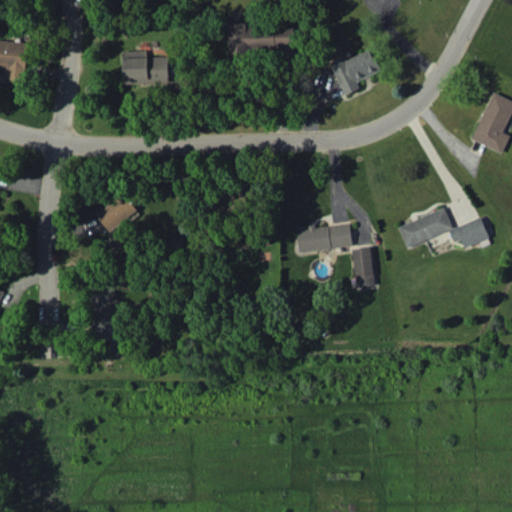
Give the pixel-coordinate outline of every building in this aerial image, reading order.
[(293,49),(293,23),(247,24),(247,22),(228,23),(229,51),(293,49)] [(24,81),(27,42),(0,39),(0,67),(5,68),(4,79),(24,81)] [(357,80),(380,71),(372,49),(345,59),(344,56),(331,61),(343,94),(360,88),(357,80)] [(170,82),(169,55),(147,56),(146,50),(123,50),(124,83),(170,82)] [(473,140),(503,151),(510,134),(504,132),(511,110),(511,99),(492,91),(473,140)] [(96,215),(112,232),(137,209),(121,191),(96,215)] [(453,228),(444,207),(398,225),(407,246),(453,228)] [(465,246),(490,236),(481,216),(449,229),(454,241),(461,238),(465,246)] [(297,229),(300,252),(352,245),(349,221),(297,229)] [(355,286),(374,285),(372,247),(354,248),(355,286)] [(91,339),(120,340),(121,286),(92,285),(91,339)]
